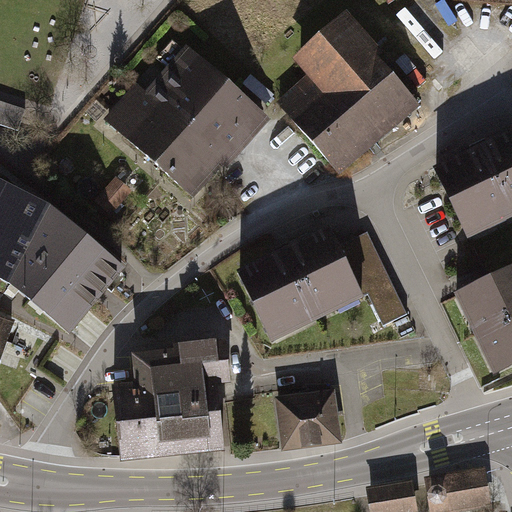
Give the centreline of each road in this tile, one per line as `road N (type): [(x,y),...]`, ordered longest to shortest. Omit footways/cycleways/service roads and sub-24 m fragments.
road 1 (residential): [(29,485),(81,395),(174,285),(252,231),(371,185)]
road 2 (secondary): [(29,485),(157,488),(296,478),(478,431)]
road 3 (residential): [(478,431),(371,185)]
road 4 (unknown): [(114,350),(203,317),(220,320),(264,365),(350,356)]
road 5 (residential): [(371,185),(505,104)]
